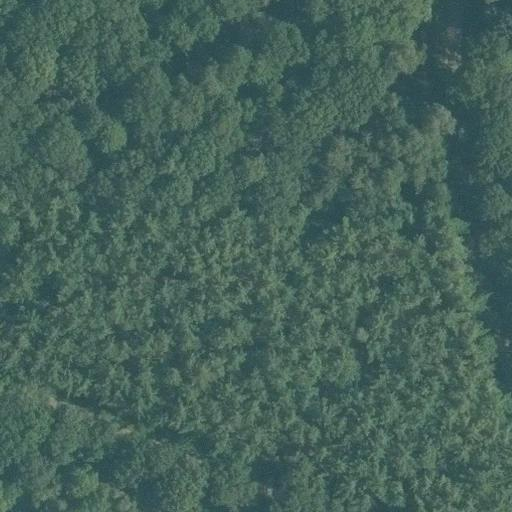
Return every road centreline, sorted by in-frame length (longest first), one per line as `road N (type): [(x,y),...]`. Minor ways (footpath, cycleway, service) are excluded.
road 1 (unclassified): [(511,373),(462,206),(455,0)]
road 2 (unclassified): [(306,511),(0,384)]
